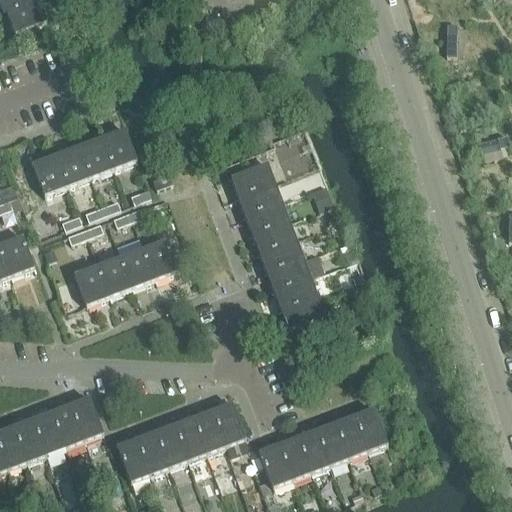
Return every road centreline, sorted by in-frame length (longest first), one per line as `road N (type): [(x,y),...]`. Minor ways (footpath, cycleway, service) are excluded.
road 1 (residential): [(373,0),(511,442)]
road 2 (residential): [(0,369),(248,374)]
